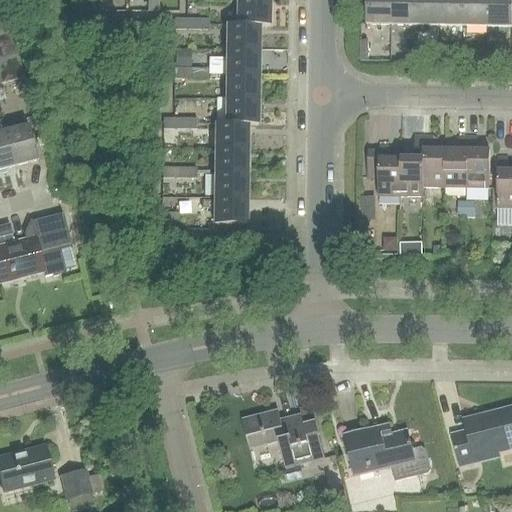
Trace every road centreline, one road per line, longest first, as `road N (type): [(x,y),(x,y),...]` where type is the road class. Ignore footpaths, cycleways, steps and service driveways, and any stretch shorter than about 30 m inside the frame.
road 1 (unclassified): [(322,329),(319,97)]
road 2 (unclassified): [(319,97),(511,99)]
road 3 (unclassified): [(322,329),(511,330)]
road 4 (unclassified): [(150,360),(322,329)]
road 5 (unclassified): [(150,360),(192,511)]
road 6 (unclassified): [(0,396),(150,360)]
